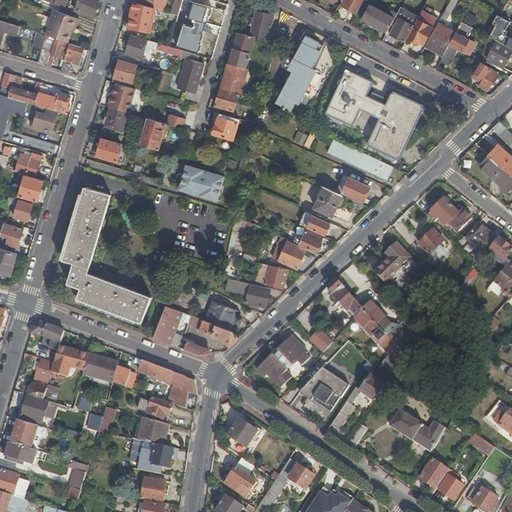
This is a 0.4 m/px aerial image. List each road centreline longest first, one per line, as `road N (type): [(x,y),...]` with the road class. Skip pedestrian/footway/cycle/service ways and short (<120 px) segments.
road 1 (tertiary): [(439,167),(215,377)]
road 2 (residential): [(280,0),(491,111)]
road 3 (residential): [(215,377),(404,501)]
road 4 (residential): [(26,303),(89,88)]
road 5 (unclassified): [(26,303),(215,377)]
road 6 (tertiary): [(215,377),(192,511)]
